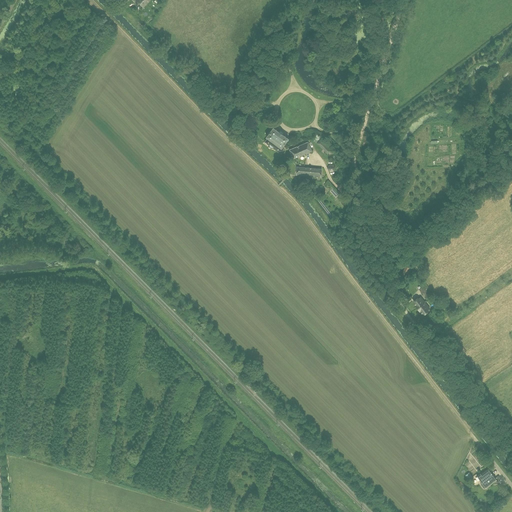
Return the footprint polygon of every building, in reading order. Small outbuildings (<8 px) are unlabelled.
[(288,139),(273,127),(266,137),(267,138),(265,141),(268,144),(269,146),(271,148),(273,148),(281,153),(284,149),(281,148),(288,139)] [(326,154),(330,151),(321,139),(317,143),(326,154)] [(308,142),(290,150),(293,159),(312,151),(308,142)] [(308,176),(309,168),(297,167),(296,175),(308,176)] [(322,169),(309,168),(308,176),(321,178),(322,169)] [(418,289),(426,301),(430,298),(426,292),(427,291),(423,286),(418,289)] [(417,308),(424,302),(421,297),(418,299),(418,298),(413,301),(416,305),(416,306),(417,308)] [(429,308),(428,307),(434,303),(430,298),(426,301),(424,302),(417,308),(420,311),(420,310),(423,314),(428,311),(427,310),(429,308)] [(485,487),(486,488),(496,480),(488,469),(481,474),(480,473),(477,476),(482,482),(481,483),(484,488),(485,487)]
